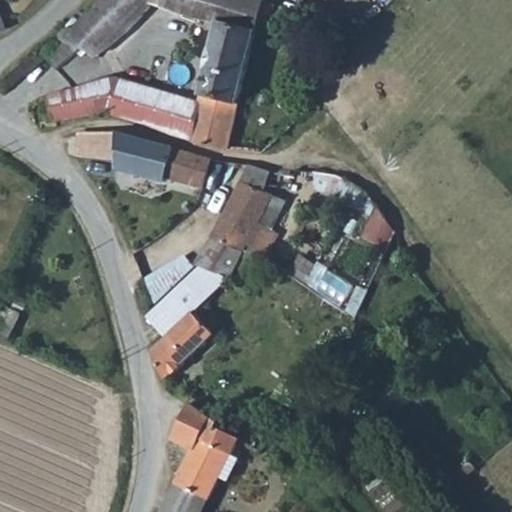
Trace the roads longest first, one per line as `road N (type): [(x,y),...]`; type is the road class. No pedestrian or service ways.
road 1 (unclassified): [(0,132),(60,170),(102,238),(141,386),(146,474),(136,511)]
road 2 (track): [(396,240),(511,383)]
